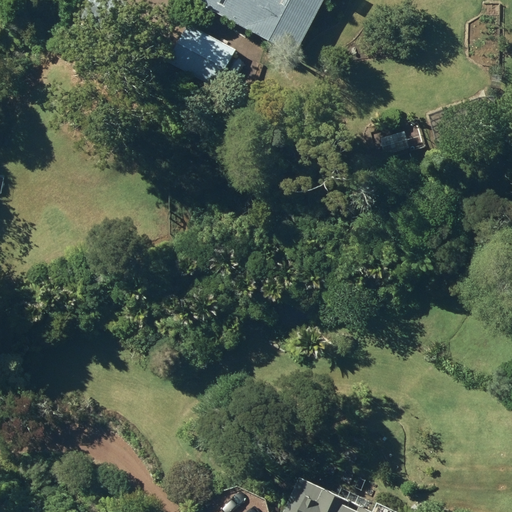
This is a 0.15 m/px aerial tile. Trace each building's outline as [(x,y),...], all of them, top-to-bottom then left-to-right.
[(91,0),(82,21),(114,34),(128,4),(119,0),(91,0)] [(202,0),(200,5),(294,58),(326,0),(202,0)] [(168,64),(215,90),(236,53),(189,26),(168,64)] [(493,88),(502,88),(502,75),(493,76),(493,88)] [(381,140),(386,158),(410,152),(405,134),(381,140)] [(368,511),(305,483),(290,511),(368,511)]
